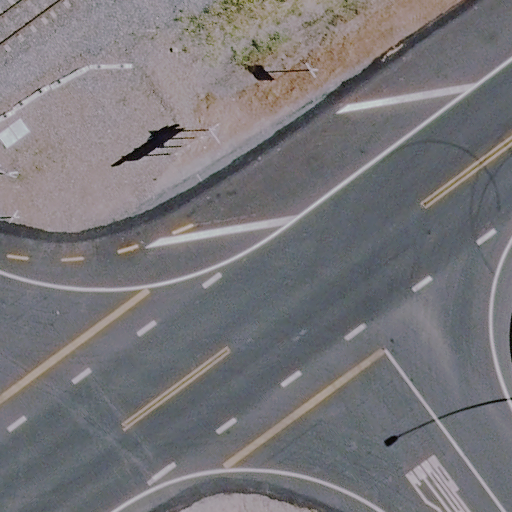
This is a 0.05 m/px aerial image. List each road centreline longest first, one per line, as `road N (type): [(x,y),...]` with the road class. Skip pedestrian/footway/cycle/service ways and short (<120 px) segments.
road 1 (primary): [(33,494),(323,276)]
road 2 (primary): [(323,276),(498,511)]
road 3 (tertiary): [(323,276),(511,138)]
